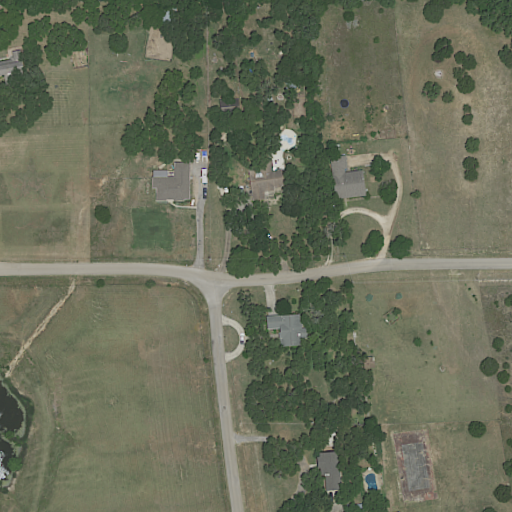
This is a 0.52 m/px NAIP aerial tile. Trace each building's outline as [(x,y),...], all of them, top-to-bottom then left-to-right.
[(165,23),(166,6),(177,7),(176,24),(165,23)] [(22,53),(23,60),(25,60),(26,70),(0,74),(0,61),(13,59),(12,57),(14,57),(13,51),(21,50),(22,53)] [(233,114),(223,115),(221,101),(232,100),(233,114)] [(348,156),(350,168),(346,169),(347,173),(365,170),(368,195),(338,199),(332,157),(348,156)] [(275,170),(283,170),(285,190),(266,192),(267,199),(255,200),(254,190),(253,191),(251,173),(257,173),(256,161),(274,159),(275,170)] [(302,316),(302,322),(304,324),(304,328),(310,328),(310,338),(303,339),(304,346),(284,347),(283,338),(282,338),(282,333),(283,333),(282,328),(270,329),(269,316),(302,314),(302,316)] [(377,368),(365,368),(365,356),(375,357),(375,362),(377,362),(377,368)] [(343,472),(343,490),(324,491),(323,469),(320,469),(319,458),(322,457),(321,454),(341,452),(343,472)]
